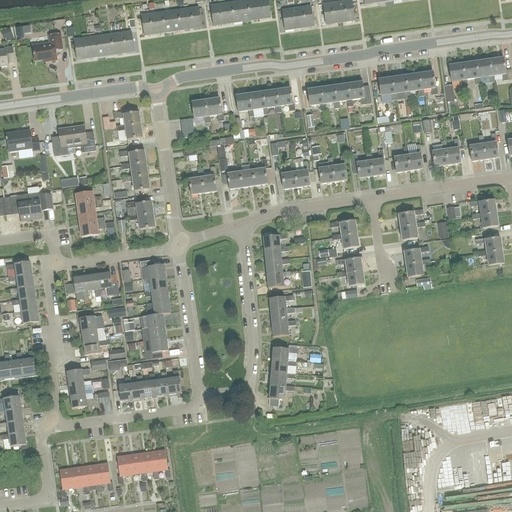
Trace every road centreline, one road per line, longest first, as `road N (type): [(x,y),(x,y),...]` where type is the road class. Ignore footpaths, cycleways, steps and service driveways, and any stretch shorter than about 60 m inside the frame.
road 1 (tertiary): [(511,32),(155,83)]
road 2 (residential): [(196,392),(239,386),(252,368),(242,223)]
road 3 (residential): [(50,426),(45,266),(56,263)]
road 4 (residential): [(155,83),(178,246)]
road 5 (tertiary): [(155,83),(0,107)]
road 6 (residential): [(50,426),(189,405),(196,392)]
road 7 (residential): [(178,246),(196,392)]
road 8 (residential): [(369,197),(510,175)]
road 9 (residential): [(242,223),(369,197)]
road 10 (residential): [(178,246),(56,263)]
road 11 (residential): [(0,505),(42,498),(47,480),(38,435),(50,426)]
